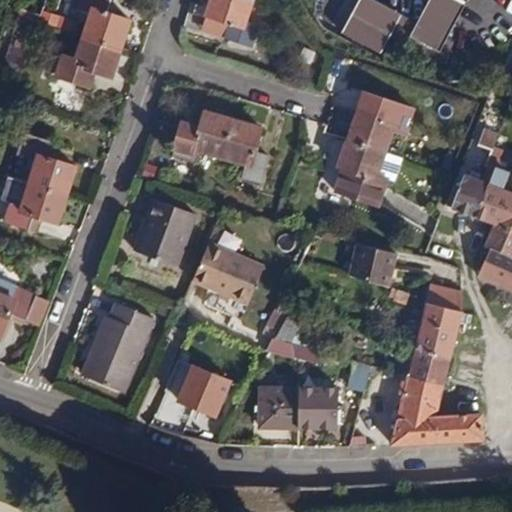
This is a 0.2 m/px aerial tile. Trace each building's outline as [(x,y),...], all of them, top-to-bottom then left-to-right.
[(85,36),(124,49),(133,20),(109,12),(112,0),(83,0),(81,10),(92,13),(85,36)] [(255,0),(212,0),(207,16),(232,25),(228,38),(253,46),(260,26),(249,21),(255,0)] [(448,39),(420,24),(374,0),(361,0),(343,33),(383,54),(393,36),(443,64),(455,43),(448,39)] [(432,0),(420,24),(448,39),(468,0),(432,0)] [(30,54),(41,21),(25,15),(17,38),(24,41),(21,51),(30,54)] [(114,78),(124,49),(85,36),(76,60),(62,56),(56,77),(93,89),(98,73),(114,78)] [(359,111),(350,140),(389,153),(396,131),(408,134),(415,115),(389,105),(385,119),(359,111)] [(201,152),(223,158),(234,119),(205,111),(201,129),(200,134),(180,129),(172,157),(197,164),(201,152)] [(421,116),(415,115),(408,134),(415,136),(421,116)] [(234,119),(223,158),(248,165),(244,178),(263,184),(271,158),(257,155),(264,128),(234,119)] [(181,123),(180,129),(200,134),(201,129),(181,123)] [(480,145),(494,151),(494,149),(500,134),(486,129),(480,145)] [(30,185),(69,197),(78,166),(54,158),(58,143),(25,134),(18,155),(37,161),(30,185)] [(389,153),(350,140),(340,170),(343,170),(335,195),(381,211),(391,180),(381,176),(389,153)] [(482,181),(469,216),(496,225),(508,230),(511,218),(511,190),(506,188),(511,173),(499,169),(505,154),(494,149),(494,151),(482,181)] [(465,174),(452,209),(469,216),(482,181),(465,174)] [(60,224),(69,197),(30,185),(7,177),(1,200),(10,202),(5,222),(33,231),(37,218),(45,220),(60,224)] [(197,214),(154,198),(146,218),(151,219),(148,227),(143,225),(135,249),(178,265),(197,214)] [(41,233),(45,220),(37,218),(33,231),(41,233)] [(511,218),(508,230),(496,225),(486,247),(492,249),(511,256),(511,218)] [(210,242),(194,280),(249,304),(265,268),(210,242)] [(398,250),(358,242),(351,278),(389,290),(398,250)] [(480,278),(511,291),(511,256),(492,249),(480,278)] [(0,335),(3,337),(12,315),(27,320),(38,295),(0,279),(0,335)] [(463,312),(463,293),(432,283),(428,302),(463,312)] [(411,296),(404,294),(393,290),(391,297),(397,298),(396,301),(408,305),(411,296)] [(38,295),(27,320),(40,325),(50,300),(38,295)] [(289,315),(296,302),(285,298),(279,310),(289,315)] [(98,348),(87,376),(122,391),(153,318),(118,302),(111,317),(107,315),(93,346),(98,348)] [(423,321),(461,332),(462,325),(464,316),(464,313),(463,312),(428,302),(423,321)] [(266,333),(276,338),(289,315),(279,310),(266,333)] [(289,315),(276,338),(292,341),(302,323),(289,315)] [(464,316),(462,325),(469,327),(471,318),(464,316)] [(417,348),(453,360),(461,332),(423,321),(417,348)] [(269,351),(295,358),(295,355),(294,342),(292,341),(276,338),(269,351)] [(329,365),(333,353),(294,342),(295,355),(329,365)] [(400,373),(446,386),(453,360),(417,348),(407,345),(400,373)] [(81,373),(87,376),(98,348),(93,346),(81,373)] [(178,358),(169,380),(184,387),(178,401),(218,417),(233,381),(178,358)] [(349,387),(365,392),(373,365),(357,361),(349,387)] [(242,378),(253,383),(258,372),(247,368),(242,378)] [(462,440),(485,439),(483,414),(440,416),(446,386),(400,373),(396,372),(395,376),(404,379),(400,392),(405,394),(393,445),(427,442),(462,440)] [(262,428),(300,428),(300,389),(262,388),(262,428)] [(300,389),(300,428),(338,428),(339,389),(300,389)]
